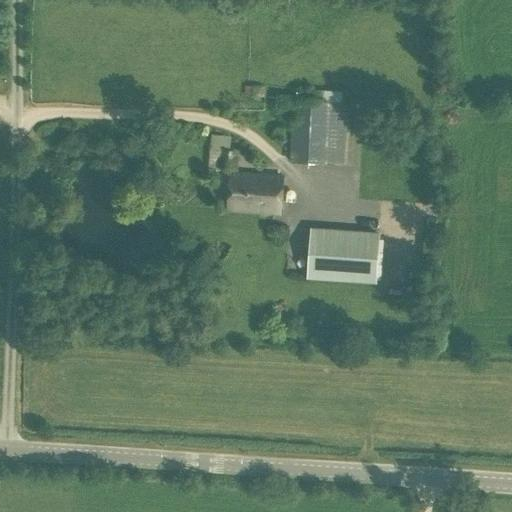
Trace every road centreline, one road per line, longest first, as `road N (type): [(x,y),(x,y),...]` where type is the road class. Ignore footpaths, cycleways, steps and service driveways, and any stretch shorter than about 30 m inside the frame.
road 1 (residential): [(2,444),(14,0)]
road 2 (tertiary): [(424,481),(2,444)]
